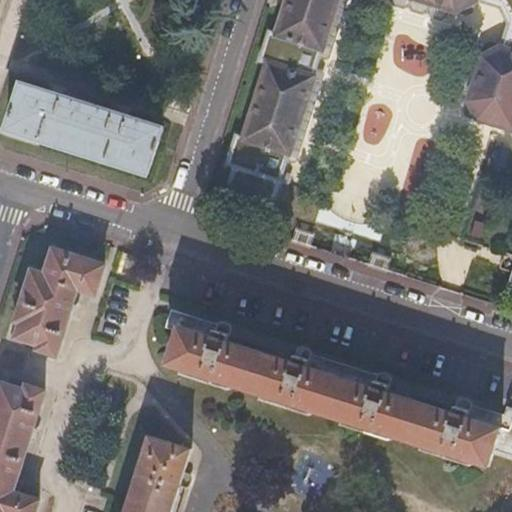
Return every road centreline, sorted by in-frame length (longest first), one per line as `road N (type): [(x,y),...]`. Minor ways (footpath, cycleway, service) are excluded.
road 1 (residential): [(169,232),(511,341)]
road 2 (residential): [(169,232),(244,0)]
road 3 (residential): [(20,185),(169,232)]
